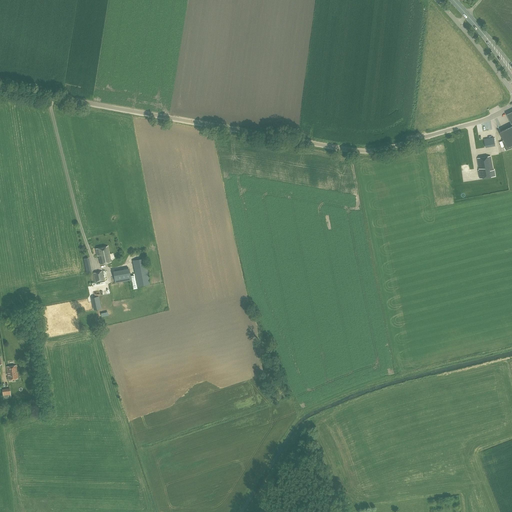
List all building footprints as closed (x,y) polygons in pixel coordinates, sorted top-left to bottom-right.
[(502,140),(506,150),(511,147),(511,126),(500,132),(503,140),(502,140)] [(492,141),(493,146),(496,146),(495,137),(485,139),(486,142),(492,141)] [(470,139),(464,141),(466,152),(473,150),(470,139)] [(459,175),(456,148),(434,151),(438,178),(459,175)] [(478,170),(480,179),(495,176),(494,170),(493,170),(491,156),(477,158),(479,170),(478,170)] [(98,256),(100,264),(111,262),(108,246),(96,249),(97,256),(98,256)] [(85,259),(88,274),(93,273),(92,270),(93,270),(91,258),(85,259)] [(133,260),(137,286),(150,284),(145,258),(133,260)] [(113,272),(115,283),(131,280),(129,269),(113,272)] [(94,273),(96,283),(105,281),(103,271),(94,273)] [(99,296),(92,298),(93,302),(94,301),(96,309),(101,308),(99,296)] [(7,366),(9,380),(18,378),(16,365),(7,366)] [(2,389),(3,399),(11,398),(10,388),(2,389)]
